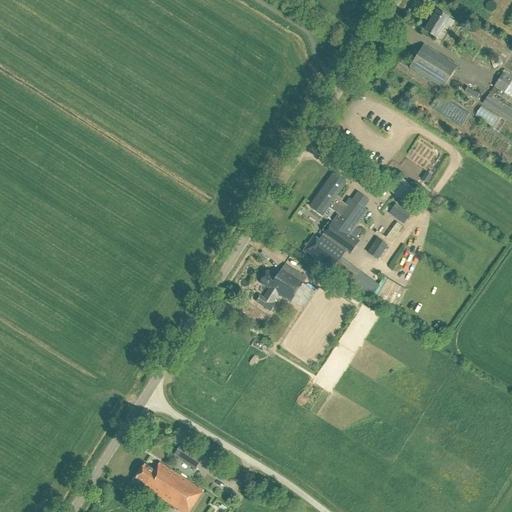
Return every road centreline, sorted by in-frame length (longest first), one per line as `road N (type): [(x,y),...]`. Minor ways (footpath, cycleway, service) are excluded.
road 1 (tertiary): [(145,397),(395,0)]
road 2 (unclassified): [(325,511),(145,397)]
road 3 (tertiary): [(72,511),(145,397)]
